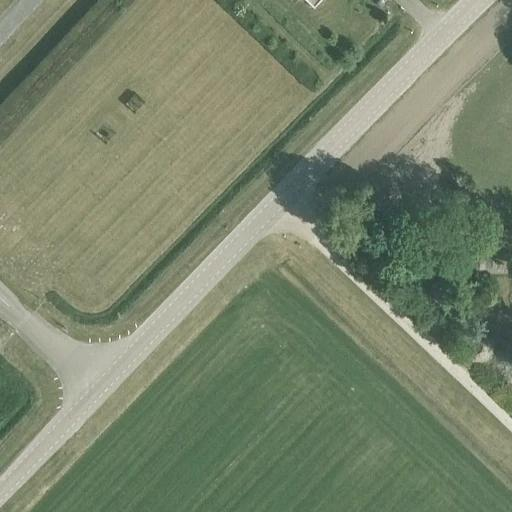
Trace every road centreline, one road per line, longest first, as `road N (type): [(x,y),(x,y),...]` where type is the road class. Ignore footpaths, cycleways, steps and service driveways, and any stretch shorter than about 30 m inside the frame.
road 1 (tertiary): [(103,382),(480,0)]
road 2 (tertiary): [(0,491),(103,382)]
road 3 (unclassified): [(103,382),(0,299)]
